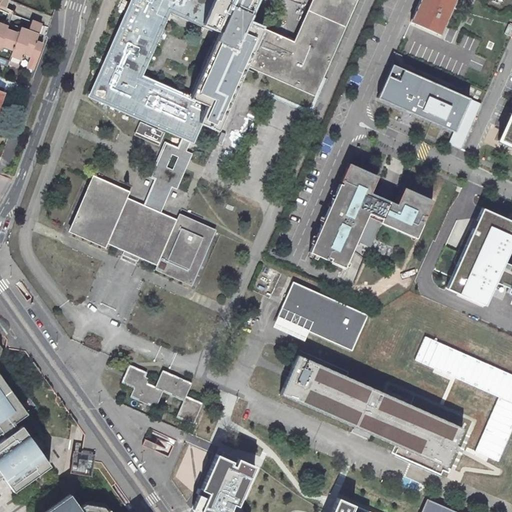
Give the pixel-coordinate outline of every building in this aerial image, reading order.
[(0,0),(2,1),(0,4),(0,7),(2,8),(6,9),(9,0),(0,0)] [(130,0),(88,97),(181,138),(190,142),(193,143),(202,124),(218,132),(246,69),(247,67),(314,96),(356,0),(130,0)] [(511,0),(420,0),(410,22),(441,34),(455,0),(511,0)] [(32,74),(42,45),(35,42),(41,25),(32,22),(28,32),(21,29),(20,32),(8,65),(18,68),(20,65),(26,67),(25,71),(32,74)] [(8,65),(20,32),(3,26),(0,24),(0,64),(7,67),(8,65)] [(454,132),(469,98),(392,65),(377,99),(454,132)] [(511,112),(511,114),(510,113),(498,140),(511,146),(511,112)] [(138,136),(159,145),(164,134),(163,133),(164,131),(158,128),(156,131),(142,124),(138,136)] [(176,189),(192,154),(186,151),(190,142),(181,138),(177,147),(176,147),(164,142),(161,150),(160,151),(149,177),(154,180),(143,205),(160,213),(171,187),(176,189)] [(338,183),(309,252),(326,260),(327,257),(330,259),(329,261),(344,267),(366,216),(379,222),(415,238),(423,220),(421,219),(422,217),(424,218),(432,200),(421,198),(402,187),(395,204),(369,192),(375,180),(345,167),(339,181),(341,182),(340,184),(338,183)] [(130,192),(93,175),(92,177),(68,231),(105,248),(107,243),(124,251),(123,254),(138,261),(139,258),(156,265),(154,270),(191,286),(215,232),(216,230),(204,224),(179,213),(176,219),(160,213),(143,205),(127,198),(130,192)] [(482,223),(488,211),(481,208),(476,220),(482,223)] [(482,223),(476,220),(450,277),(462,282),(457,293),(484,305),(494,282),(503,286),(501,290),(511,294),(511,265),(503,262),(511,242),(511,229),(510,229),(511,224),(511,221),(488,211),(482,223)] [(457,293),(462,282),(450,277),(445,288),(457,293)] [(292,282),(277,317),(351,351),(367,315),(292,282)] [(511,373),(425,337),(415,360),(499,396),(475,453),(498,463),(511,432),(511,373)] [(384,393),(297,355),(279,394),(395,445),(445,467),(454,447),(462,428),(384,393)] [(192,383),(162,370),(155,386),(147,383),(149,378),(145,377),(147,372),(129,365),(125,374),(123,377),(121,382),(134,388),(130,397),(155,408),(163,392),(183,401),(176,417),(189,423),(199,401),(186,396),(192,383)] [(0,397),(10,390),(0,376),(0,397)] [(3,439),(0,441),(0,476),(1,475),(8,484),(44,458),(41,454),(28,436),(25,431),(21,425),(17,428),(14,422),(26,413),(10,390),(0,397),(0,436),(1,436),(3,439)] [(202,403),(199,401),(189,423),(193,424),(199,410),(202,403)] [(155,447),(157,444),(144,439),(142,445),(154,450),(155,447)] [(255,466),(224,452),(221,457),(216,454),(192,508),(195,511),(231,511),(231,510),(233,504),(237,506),(255,466)] [(78,458),(77,468),(86,469),(88,460),(83,459),(78,458)] [(70,494),(43,511),(111,511),(105,503),(89,501),(79,507),(70,494)] [(465,511),(428,496),(420,511),(465,511)] [(330,511),(369,511),(354,505),(337,498),(330,511)]
